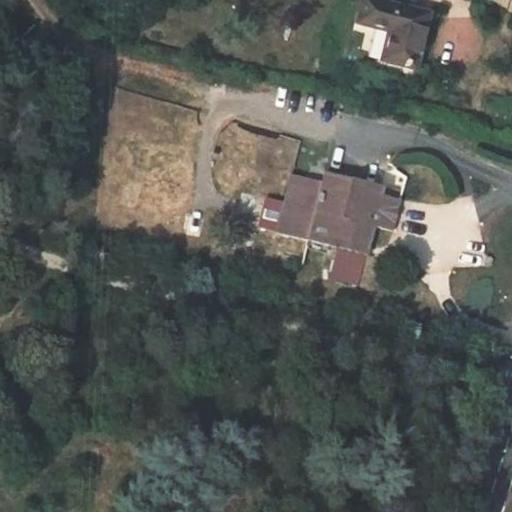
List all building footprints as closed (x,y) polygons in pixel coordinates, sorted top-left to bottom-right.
[(371,0),(362,0),(357,24),(388,31),(381,60),(415,68),(429,14),(371,0)] [(156,99),(148,130),(188,140),(196,109),(156,99)] [(373,226),(390,230),(398,199),(381,195),(383,186),(325,173),(322,183),(292,176),(278,234),(308,241),(329,246),(333,232),(338,234),(338,236),(338,238),(341,241),(368,247),(373,226)] [(390,230),(393,231),(400,200),(398,199),(390,230)] [(367,255),(368,247),(341,241),(338,238),(338,236),(338,234),(333,232),(329,246),(367,255)]
